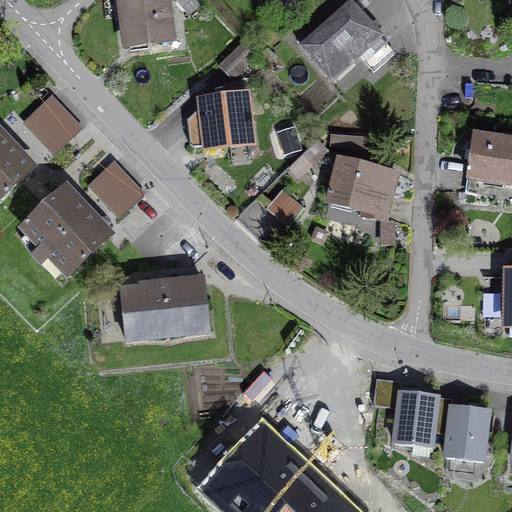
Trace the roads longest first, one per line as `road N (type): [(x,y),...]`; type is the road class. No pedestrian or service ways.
road 1 (residential): [(44,39),(236,242),(314,303),(411,351)]
road 2 (residential): [(411,351),(429,79),(421,0)]
